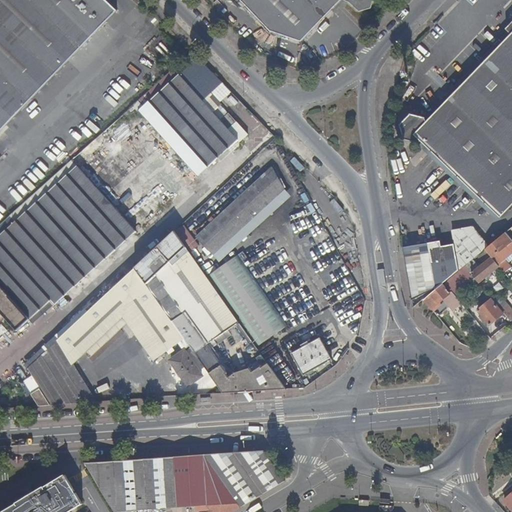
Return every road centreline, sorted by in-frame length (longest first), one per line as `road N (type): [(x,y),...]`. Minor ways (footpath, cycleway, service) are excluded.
road 1 (secondary): [(345,402),(137,429)]
road 2 (secondary): [(137,429),(344,425)]
road 3 (residential): [(370,196),(270,95)]
road 4 (secondary): [(0,439),(137,429)]
road 5 (residential): [(175,0),(270,95)]
road 6 (residential): [(366,65),(370,196)]
road 7 (secondary): [(344,425),(470,412)]
road 8 (secondary): [(465,390),(345,402)]
